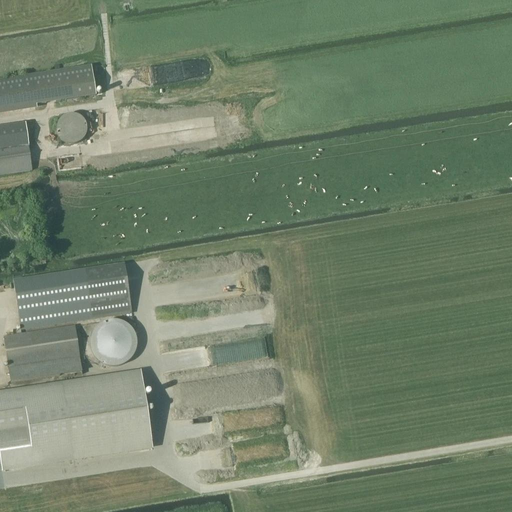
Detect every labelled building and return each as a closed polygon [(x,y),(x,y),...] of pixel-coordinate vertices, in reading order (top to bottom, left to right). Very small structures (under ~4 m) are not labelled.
[(91,66),(0,80),(0,110),(96,96),(91,66)] [(85,133),(86,131),(85,128),(84,125),(84,124),(82,121),(80,120),(77,118),(73,117),(71,118),(68,118),(66,119),(64,121),(62,122),(61,125),(60,128),(59,130),(60,133),(60,135),(61,137),(63,139),(64,141),(67,142),(69,143),(72,144),(75,143),(77,143),(79,142),(81,140),(83,138),(84,136),(85,133)] [(25,123),(0,126),(0,174),(31,171),(30,160),(27,140),(25,123)] [(124,264),(84,270),(13,281),(21,331),(131,314),(124,264)] [(136,343),(135,337),(133,331),(128,326),(123,323),(117,321),(111,321),(105,322),(100,325),(95,329),(92,335),(90,341),(90,347),(92,353),(95,358),(99,362),(104,365),(109,367),(115,367),(121,366),(126,363),(131,359),(134,354),(136,349),(136,343)] [(81,371),(74,326),(4,337),(11,383),(81,371)] [(0,447),(3,470),(152,448),(140,372),(0,393),(0,447)]
